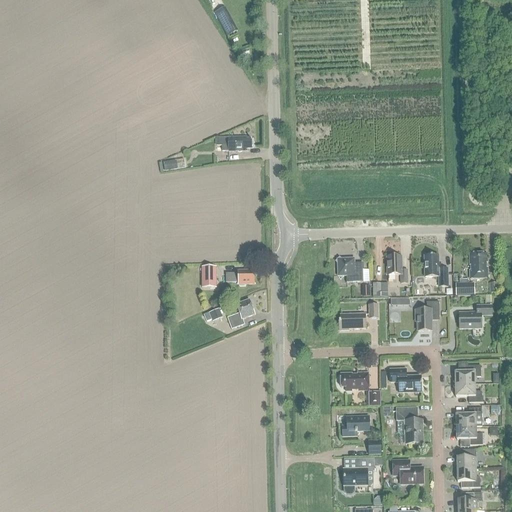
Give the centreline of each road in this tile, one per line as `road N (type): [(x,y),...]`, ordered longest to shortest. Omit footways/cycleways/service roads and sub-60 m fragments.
road 1 (residential): [(437,511),(430,353),(277,354)]
road 2 (tertiary): [(287,235),(275,206),(270,0)]
road 3 (residential): [(287,235),(504,230)]
road 4 (tertiary): [(281,511),(277,354)]
road 5 (tertiary): [(277,354),(276,269),(287,235)]
